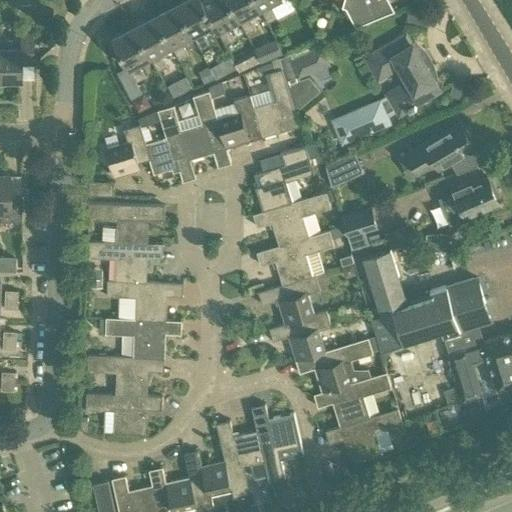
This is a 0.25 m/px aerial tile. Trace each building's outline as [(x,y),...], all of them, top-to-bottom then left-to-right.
[(177,3),(178,2),(176,0),(166,0),(165,0),(169,7),(156,13),(156,14),(158,19),(172,46),(179,59),(188,55),(181,41),(193,35),(194,34),(180,8),(177,3)] [(203,0),(182,0),(178,2),(177,3),(180,8),(194,34),(193,35),(200,48),(209,44),(202,30),(214,24),(215,23),(203,0)] [(230,0),(203,0),(215,23),(214,24),(225,44),(234,40),(227,26),(240,19),(230,0)] [(262,8),(257,0),(230,0),(240,19),(247,33),(255,28),(248,15),(260,8),(262,8)] [(257,0),(262,8),(260,8),(267,22),(277,17),(270,4),(276,0),(257,0)] [(344,0),(343,7),(346,7),(351,16),(381,0),(344,0)] [(156,14),(156,13),(153,7),(144,12),(147,18),(135,24),(134,25),(137,30),(151,57),(150,57),(157,71),(167,66),(159,52),(172,46),(158,19),(156,14)] [(136,81),(145,76),(139,63),(150,57),(151,57),(137,30),(134,25),(135,24),(132,18),(123,23),(126,29),(113,36),(129,67),(136,81)] [(19,27),(19,38),(0,38),(0,79),(1,79),(4,83),(15,83),(17,79),(20,79),(20,65),(32,65),(31,27),(19,27)] [(407,46),(401,37),(367,57),(379,77),(399,65),(408,81),(388,93),(388,94),(381,98),(330,118),(341,145),(392,124),(389,116),(398,111),(400,113),(434,93),(428,83),(434,79),(413,43),(407,46)] [(255,49),(261,61),(282,53),(276,39),(254,48),(255,49)] [(282,68),(295,112),(320,90),(309,76),(300,80),(299,77),(331,65),(323,46),(292,58),(291,53),(279,58),(282,66),(282,68)] [(239,73),(261,61),(255,49),(233,61),(239,73)] [(220,62),(210,67),(215,77),(216,78),(226,72),(220,62)] [(209,66),(199,71),(205,83),(215,77),(210,67),(209,66)] [(282,68),(265,73),(274,101),(253,107),(262,136),(299,125),(295,112),(282,68)] [(172,80),(175,91),(194,85),(191,74),(172,80)] [(216,118),(217,118),(209,89),(194,94),(202,122),(181,128),(189,157),(212,151),(216,166),(230,162),(225,147),(223,140),(216,118)] [(144,93),(132,100),(138,112),(150,106),(144,93)] [(262,136),(253,107),(249,93),(233,98),(237,112),(217,118),(216,118),(223,140),(225,147),(262,136)] [(181,128),(174,104),(158,109),(166,136),(145,142),(144,142),(149,158),(153,172),(177,165),(181,180),(195,176),(189,157),(181,128)] [(457,173),(482,163),(474,149),(475,148),(470,140),(471,138),(466,130),(464,129),(459,120),(435,135),(434,133),(425,138),(426,140),(404,153),(405,153),(398,157),(411,179),(417,175),(418,175),(435,165),(438,170),(450,163),(457,173)] [(144,142),(145,142),(140,123),(124,128),(128,141),(106,147),(114,176),(138,168),(136,162),(149,158),(144,142)] [(279,153),(283,164),(254,173),(258,187),(255,188),(261,210),(290,201),(284,181),(312,173),(304,144),(279,153)] [(332,185),(364,170),(355,150),(325,163),(332,185)] [(0,171),(0,210),(0,211),(0,222),(20,222),(20,194),(8,194),(8,172),(0,171)] [(499,200),(487,176),(472,183),(471,181),(454,188),(455,191),(441,198),(452,222),(499,200)] [(113,195),(113,181),(90,180),(89,194),(113,195)] [(309,235),(308,235),(302,215),(330,206),(325,190),(290,201),(261,210),(253,213),(257,226),(272,221),(279,244),(279,245),(309,235)] [(102,227),(102,239),(116,239),(147,240),(148,216),(164,217),(164,204),(88,201),(88,218),(117,219),(116,227),(102,227)] [(352,248),(368,243),(365,231),(378,227),(371,206),(342,215),(352,248)] [(408,246),(416,234),(400,223),(392,235),(408,246)] [(312,274),(312,273),(306,253),(334,244),(329,228),(308,235),(309,235),(279,245),(279,244),(256,251),(260,264),(275,259),(282,283),(282,284),(312,274)] [(147,240),(116,239),(102,239),(87,238),(86,255),(115,256),(114,278),(114,279),(145,280),(145,279),(146,256),(162,256),(163,240),(147,240)] [(408,302),(391,248),(362,257),(378,305),(369,308),(372,317),(371,318),(375,332),(380,347),(382,354),(406,346),(407,349),(445,337),(444,334),(492,319),(478,273),(446,282),(447,285),(429,290),(431,295),(408,302)] [(342,265),(354,261),(351,254),(340,258),(342,265)] [(15,257),(3,256),(3,270),(15,271),(15,257)] [(313,313),(313,312),(307,292),(321,288),(316,272),(312,273),(312,274),(282,284),(282,283),(258,291),(261,304),(277,299),(283,321),(284,322),(313,313)] [(114,279),(114,278),(107,277),(106,294),(136,296),(134,317),(135,318),(165,319),(165,318),(166,295),(183,295),(183,281),(145,279),(145,280),(114,279)] [(102,279),(90,278),(90,287),(102,287),(102,279)] [(3,299),(16,299),(17,290),(3,289),(3,299)] [(16,309),(16,299),(3,299),(2,308),(16,309)] [(325,350),(325,349),(319,328),(331,324),(326,308),(313,312),(313,313),(284,322),(283,321),(269,326),(272,339),(287,334),(295,359),(325,350)] [(135,318),(134,317),(105,315),(104,332),(134,333),(133,355),(133,356),(163,357),(164,332),(181,333),(181,319),(165,318),(165,319),(135,318)] [(357,331),(368,334),(371,322),(360,318),(357,331)] [(1,339),(14,340),(15,331),(2,330),(1,339)] [(511,330),(483,340),(490,364),(497,387),(511,382),(511,330)] [(380,347),(375,332),(325,349),(325,350),(295,359),(298,371),(314,366),(322,389),(322,390),(352,381),(351,380),(369,375),(370,374),(368,369),(354,369),(350,358),(373,351),(373,349),(380,347)] [(14,349),(14,340),(1,339),(1,349),(14,349)] [(468,345),(448,352),(458,385),(462,398),(463,400),(483,394),(474,364),(468,345)] [(133,356),(133,355),(88,353),(87,369),(116,371),(116,392),(116,393),(146,395),(146,394),(147,369),(163,370),(163,357),(133,356)] [(370,416),(370,415),(364,395),(392,386),(387,369),(370,374),(369,375),(351,380),(352,381),(322,390),(322,389),(313,392),(317,405),(332,400),(339,424),(340,425),(370,416)] [(0,371),(0,380),(13,381),(13,372),(0,371)] [(0,389),(12,390),(13,381),(0,380),(0,389)] [(462,398),(458,385),(443,390),(447,402),(462,398)] [(116,393),(116,392),(86,391),(85,407),(114,408),(113,431),(143,432),(145,406),(161,407),(161,395),(146,394),(146,395),(116,393)] [(265,458),(264,459),(269,479),(285,475),(279,448),(300,442),(293,412),(269,418),(265,403),(251,406),(257,429),(259,429),(265,458)] [(340,425),(339,424),(324,428),(329,442),(344,437),(352,462),(382,453),(375,431),(403,422),(399,407),(370,415),(370,416),(340,425)] [(436,418),(426,421),(429,432),(439,429),(436,418)] [(259,429),(257,429),(235,435),(231,419),(216,422),(224,459),(225,459),(232,488),(231,488),(233,496),(235,495),(238,508),(251,505),(248,492),(250,492),(243,464),(264,459),(265,458),(259,429)] [(201,465),(198,449),(183,452),(189,475),(190,475),(197,505),(196,505),(197,510),(213,507),(210,493),(231,488),(232,488),(225,459),(224,459),(201,465)] [(180,511),(197,511),(197,510),(196,505),(197,505),(190,475),(189,475),(166,481),(162,465),(147,469),(151,484),(152,484),(155,496),(158,511),(175,511),(175,510),(180,509),(180,511)] [(152,484),(151,484),(129,490),(125,473),(111,477),(119,511),(158,511),(155,496),(152,484)] [(112,511),(103,481),(88,486),(96,511),(112,511)]
